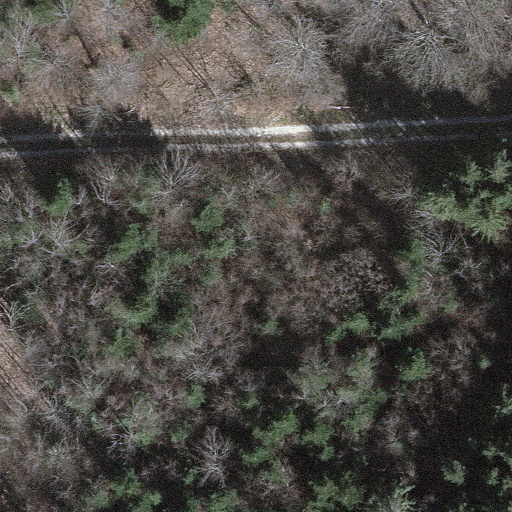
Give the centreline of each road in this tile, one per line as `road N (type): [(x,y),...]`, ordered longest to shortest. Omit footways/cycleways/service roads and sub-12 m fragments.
road 1 (track): [(0,126),(511,104)]
road 2 (track): [(511,229),(386,185),(259,119)]
